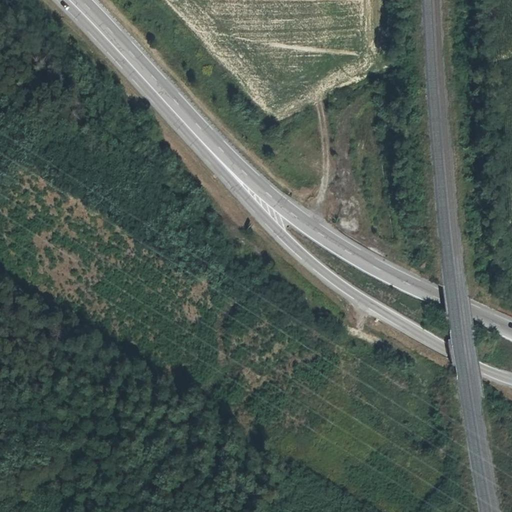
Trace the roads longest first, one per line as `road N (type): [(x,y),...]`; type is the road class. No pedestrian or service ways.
road 1 (primary): [(64,0),(310,260),(426,336),(511,378)]
road 2 (track): [(0,17),(118,141),(191,182),(329,318),(391,347),(424,375)]
road 3 (primary): [(511,329),(370,259),(289,204),(226,153),(81,0)]
road 4 (track): [(0,228),(37,296),(60,452)]
